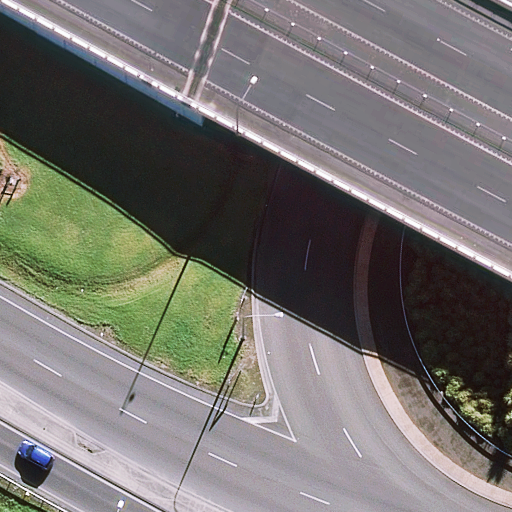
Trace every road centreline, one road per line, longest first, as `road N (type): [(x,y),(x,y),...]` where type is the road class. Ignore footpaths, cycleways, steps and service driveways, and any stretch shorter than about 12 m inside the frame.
road 1 (secondary): [(400,511),(325,405),(304,285),(313,222),(388,0)]
road 2 (motorway): [(511,214),(111,0)]
road 3 (motorway): [(357,511),(210,457),(0,343)]
road 4 (motorway): [(350,0),(511,84)]
road 5 (motorway): [(116,511),(0,445)]
